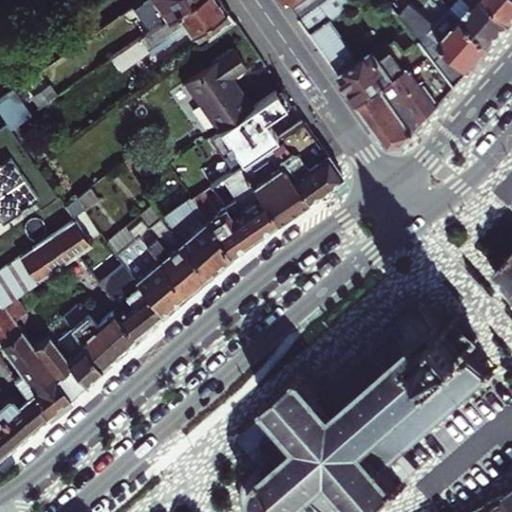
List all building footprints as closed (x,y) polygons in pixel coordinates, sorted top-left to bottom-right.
[(220,0),(191,0),(166,18),(148,31),(120,51),(131,66),(159,46),(171,37),(174,41),(191,29),(193,32),(201,27),(227,9),(220,0)] [(153,0),(139,0),(130,6),(148,31),(166,18),(153,0)] [(153,0),(166,18),(191,0),(153,0)] [(284,0),(297,17),(319,0),(284,0)] [(350,3),(348,0),(319,0),(297,17),(345,87),(356,102),(427,53),(417,40),(400,51),(393,40),(375,53),(372,50),(355,61),(326,20),(350,3)] [(412,0),(388,0),(417,40),(431,25),(412,0)] [(510,20),(488,0),(451,0),(447,6),(449,7),(458,16),(488,44),(499,32),(510,20)] [(511,0),(488,0),(510,20),(511,18),(511,0)] [(449,7),(431,25),(436,30),(433,33),(438,37),(458,16),(449,7)] [(227,9),(201,27),(208,37),(234,20),(227,9)] [(431,25),(417,40),(427,53),(450,86),(470,64),(488,44),(458,16),(438,37),(433,33),(436,30),(431,25)] [(131,66),(143,84),(172,64),(159,46),(131,66)] [(185,80),(220,131),(254,109),(241,90),(232,76),(246,67),(233,47),(185,80)] [(399,141),(450,86),(427,53),(356,102),(371,123),(384,141),(399,141)] [(43,105),(55,96),(49,87),(36,96),(43,105)] [(10,128),(31,114),(13,89),(0,97),(0,114),(6,122),(10,128)] [(232,171),(238,167),(269,145),(279,139),(275,133),(268,122),(293,103),(283,89),(254,109),(220,131),(210,138),(232,171)] [(279,139),(269,145),(307,197),(324,185),(342,172),(306,121),(279,139)] [(40,208),(58,196),(10,128),(6,122),(0,126),(0,215),(3,220),(22,207),(23,208),(30,204),(29,202),(34,199),(40,208)] [(292,207),(307,197),(269,145),(238,167),(276,218),(292,207)] [(154,176),(138,153),(126,162),(141,185),(154,176)] [(264,227),(276,218),(238,167),(232,171),(221,178),(237,199),(220,212),(204,190),(191,199),(231,251),(242,243),(264,227)] [(97,196),(90,186),(77,196),(84,206),(97,196)] [(219,261),(231,251),(191,199),(164,216),(209,270),(219,261)] [(106,238),(115,251),(140,233),(186,289),(197,280),(209,270),(164,216),(155,204),(106,238)] [(35,281),(40,278),(79,251),(90,242),(72,217),(16,254),(35,281)] [(115,251),(122,260),(161,309),(174,299),(186,289),(140,233),(115,251)] [(16,254),(0,265),(0,299),(3,304),(21,291),(35,281),(16,254)] [(511,255),(499,270),(507,280),(511,285),(511,255)] [(161,309),(122,260),(109,269),(133,303),(148,320),(154,315),(161,309)] [(133,303),(109,269),(105,272),(110,279),(103,284),(110,294),(117,303),(123,311),(120,313),(135,332),(142,326),(148,320),(133,303)] [(460,319),(455,313),(446,320),(428,299),(430,297),(427,294),(425,296),(422,293),(419,296),(421,299),(402,315),(399,313),(396,316),(398,319),(393,324),(390,321),(387,324),(389,327),(373,340),(371,338),(367,342),(369,344),(360,355),(356,355),(353,353),(349,357),(351,359),(339,371),(336,368),(333,371),(335,374),(317,389),(302,373),(305,371),(302,366),(299,369),(296,366),(291,369),(294,373),(269,394),(266,391),(261,396),(264,399),(259,403),(261,406),(232,431),(232,436),(255,462),(251,467),(244,479),(243,486),(243,499),(248,509),(249,511),(372,511),(371,511),(396,489),(399,493),(404,490),(400,485),(404,482),(402,480),(417,467),(404,452),(408,449),(406,446),(418,435),(421,438),(425,435),(423,432),(435,421),(437,424),(441,421),(438,418),(446,412),(448,414),(452,411),(450,408),(487,375),(489,379),(493,376),(490,373),(493,370),(490,367),(487,368),(470,348),(479,340),(474,334),(469,338),(456,323),(460,319)] [(0,328),(14,318),(3,304),(0,299),(0,328)] [(96,321),(89,312),(75,324),(102,359),(118,345),(135,332),(120,313),(123,311),(117,303),(96,321)] [(70,392),(35,346),(14,318),(0,328),(0,349),(4,347),(22,369),(15,375),(28,391),(17,400),(35,423),(57,403),(70,392)] [(71,356),(68,358),(83,380),(94,370),(104,361),(102,359),(75,324),(57,339),(71,356)] [(50,335),(35,346),(70,392),(76,386),(83,380),(68,358),(50,335)] [(4,347),(0,349),(0,355),(15,375),(22,369),(4,347)] [(0,402),(9,395),(0,384),(0,402)] [(0,454),(2,454),(18,438),(35,423),(17,400),(11,393),(9,395),(0,402),(0,454)] [(511,511),(511,495),(507,498),(499,503),(506,511),(511,511)] [(506,511),(499,503),(493,506),(483,511),(506,511)]
